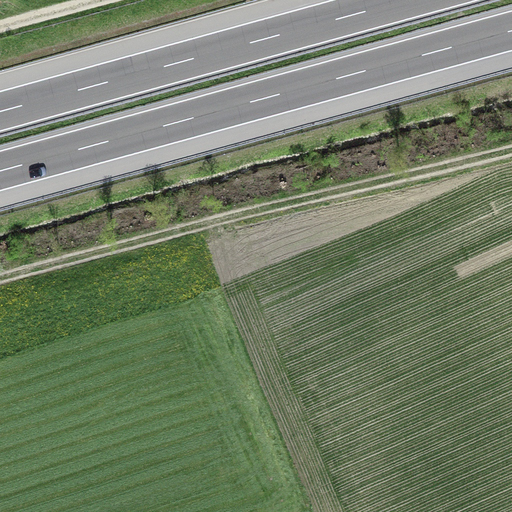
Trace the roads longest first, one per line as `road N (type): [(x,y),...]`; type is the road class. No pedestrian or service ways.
road 1 (motorway): [(0,170),(511,30)]
road 2 (track): [(0,278),(511,150)]
road 3 (motorway): [(407,0),(0,111)]
